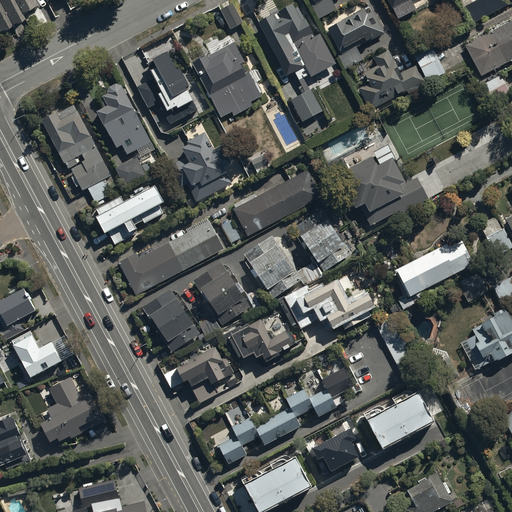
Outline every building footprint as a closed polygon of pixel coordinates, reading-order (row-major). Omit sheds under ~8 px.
[(0,0),(0,25),(24,14),(21,8),(23,7),(26,12),(47,2),(46,0),(0,0)] [(331,0),(308,0),(318,18),(336,9),(331,0)] [(387,0),(391,7),(392,6),(398,18),(417,8),(415,5),(421,2),(419,0),(387,0)] [(501,0),(475,0),(463,6),(472,23),(508,5),(501,0)] [(232,2),(220,9),(231,28),(243,21),(232,2)] [(293,4),(259,22),(287,76),(295,71),(301,81),(296,84),(302,93),(291,99),(302,121),(323,110),(312,89),(313,88),(306,75),(309,74),(310,76),(336,62),(320,33),(315,36),(305,18),(301,21),(293,4)] [(339,49),(363,36),(364,39),(369,37),(371,40),(384,32),(369,5),(327,27),(339,49)] [(464,45),(480,75),(511,58),(511,14),(478,34),(480,37),(464,45)] [(196,61),(193,62),(222,117),(232,111),(234,115),(253,105),(251,100),(261,95),(249,71),(246,73),(241,63),(244,61),(231,37),(220,43),(217,37),(206,43),(211,53),(205,56),(204,54),(195,59),(196,61)] [(444,72),(431,47),(414,56),(417,63),(400,72),(388,50),(373,57),(377,64),(363,72),(368,83),(358,88),(370,109),(406,90),(408,93),(425,83),(444,72)] [(149,107),(160,101),(170,123),(197,109),(192,99),(193,98),(186,85),(190,84),(181,66),(177,68),(167,50),(153,57),(157,66),(151,69),(155,77),(138,86),(149,107)] [(509,92),(499,75),(482,84),(491,101),(509,92)] [(155,149),(122,85),(116,83),(109,86),(108,91),(109,93),(104,96),(109,105),(98,111),(117,146),(122,144),(127,154),(138,149),(141,156),(155,149)] [(74,102),(42,119),(68,169),(71,167),(75,174),(71,176),(77,187),(80,185),(83,190),(88,187),(95,201),(113,192),(106,178),(112,175),(74,102)] [(455,148),(458,128),(454,127),(457,113),(429,108),(427,119),(401,115),(397,143),(422,147),(422,150),(432,152),(431,160),(439,162),(441,153),(450,154),(451,147),(455,148)] [(499,109),(473,121),(483,144),(509,132),(499,109)] [(183,146),(187,155),(170,164),(182,187),(188,184),(197,201),(232,182),(227,172),(228,171),(226,166),(234,161),(224,142),(216,147),(206,130),(188,140),(190,142),(183,146)] [(265,154),(252,160),(258,174),(268,169),(266,164),(269,162),(265,154)] [(136,155),(114,166),(125,188),(147,177),(136,155)] [(371,156),(348,168),(337,173),(354,206),(359,204),(370,225),(395,212),(398,218),(429,202),(416,176),(405,182),(391,155),(375,163),(371,156)] [(307,169),(234,208),(249,236),(322,197),(307,169)] [(100,213),(97,215),(105,232),(108,230),(115,243),(137,232),(135,228),(138,227),(136,223),(143,219),(145,222),(164,213),(159,204),(165,201),(156,183),(151,186),(150,185),(144,188),(143,185),(135,189),(136,191),(131,194),(132,196),(124,200),(121,196),(98,208),(100,213)] [(322,207),(295,225),(324,271),(352,253),(322,207)] [(495,217),(480,225),(495,255),(511,245),(503,227),(501,228),(495,217)] [(231,219),(220,225),(230,243),(241,237),(231,219)] [(137,252),(120,262),(137,294),(224,247),(209,220),(146,254),(144,251),(138,254),(137,252)] [(311,262),(296,272),(272,235),(244,253),(275,298),(301,280),(304,284),(306,282),(307,284),(319,275),(311,262)] [(459,236),(395,267),(409,295),(473,263),(459,236)] [(221,261),(194,280),(223,324),(251,305),(221,261)] [(285,296),(278,299),(291,326),(298,323),(300,327),(319,318),(326,331),(342,324),(344,328),(372,315),(370,310),(376,306),(358,270),(340,279),(338,275),(310,289),(308,285),(285,296)] [(477,271),(457,282),(467,302),(488,291),(477,271)] [(511,280),(510,277),(494,286),(505,307),(511,303),(511,280)] [(0,321),(3,327),(0,328),(0,334),(3,340),(26,328),(23,323),(27,321),(24,315),(36,309),(25,287),(0,299),(0,321)] [(172,287),(142,306),(171,351),(200,333),(194,324),(195,323),(172,287)] [(475,369),(511,349),(511,313),(508,315),(505,308),(502,309),(501,308),(492,313),(479,320),(480,323),(471,328),(474,333),(464,338),(466,342),(462,344),(475,369)] [(374,324),(405,380),(422,371),(391,314),(374,324)] [(236,362),(256,353),(257,355),(262,353),(266,360),(280,353),(279,350),(296,341),(289,327),(272,335),(269,330),(268,331),(262,317),(241,327),(241,326),(223,334),(236,362)] [(30,332),(11,342),(30,378),(62,361),(52,342),(39,349),(30,332)] [(191,358),(177,365),(177,366),(164,374),(171,387),(188,378),(193,385),(191,386),(199,402),(219,392),(213,381),(226,374),(226,376),(234,372),(226,356),(222,358),(215,345),(197,355),(195,351),(189,354),(191,358)] [(237,434),(220,443),(229,462),(247,452),(242,444),(260,435),(265,444),(301,425),(296,416),(314,407),(319,415),(337,406),(332,397),(354,386),(343,366),(322,378),(326,386),(309,396),(305,387),(287,397),(291,405),(256,424),(252,415),(233,425),(237,434)] [(70,376),(49,388),(57,403),(48,407),(52,415),(40,421),(42,425),(34,429),(38,437),(47,433),(51,440),(58,437),(59,439),(71,433),(73,437),(105,419),(90,391),(81,396),(70,376)] [(364,415),(368,421),(383,449),(433,422),(417,392),(408,397),(406,393),(392,401),(394,405),(382,411),(380,407),(364,415)] [(511,409),(501,416),(511,434),(511,409)] [(0,464),(4,463),(6,468),(30,459),(13,412),(0,416),(0,464)] [(351,427),(312,448),(319,460),(323,457),(331,472),(359,456),(352,442),(357,439),(351,427)] [(245,481),(250,492),(249,493),(255,504),(256,503),(260,511),(312,484),(296,454),(286,459),(284,455),(271,462),(273,466),(245,481)] [(437,472),(406,488),(413,503),(402,509),(403,511),(431,511),(452,502),(437,472)] [(83,511),(76,511),(146,511),(144,500),(122,505),(116,478),(77,487),(83,511)]
